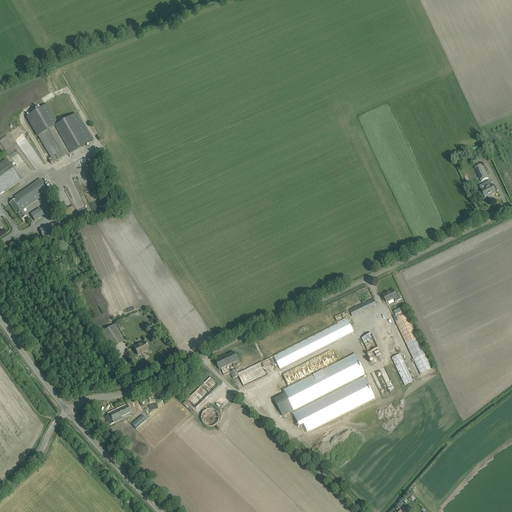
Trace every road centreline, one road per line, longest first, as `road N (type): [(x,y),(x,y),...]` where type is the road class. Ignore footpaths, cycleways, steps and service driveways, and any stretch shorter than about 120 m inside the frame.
road 1 (unclassified): [(202,357),(511,211)]
road 2 (unclassified): [(202,357),(364,511)]
road 3 (unclassified): [(68,412),(202,357)]
road 4 (unclassified): [(160,511),(68,412)]
